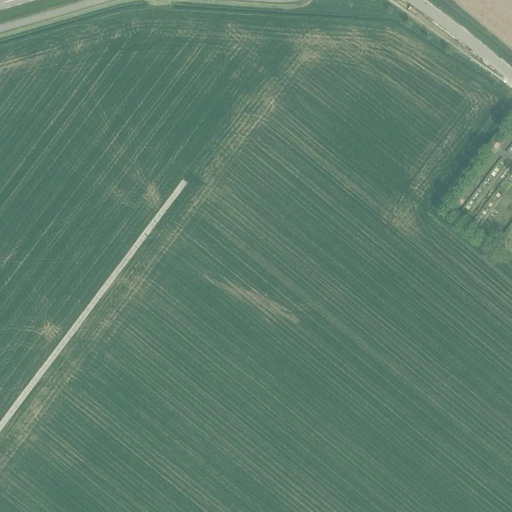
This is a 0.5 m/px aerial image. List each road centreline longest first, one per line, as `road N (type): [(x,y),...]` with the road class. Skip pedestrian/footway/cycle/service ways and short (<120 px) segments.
road 1 (unclassified): [(0,426),(178,188)]
road 2 (unclassified): [(511,78),(409,0)]
